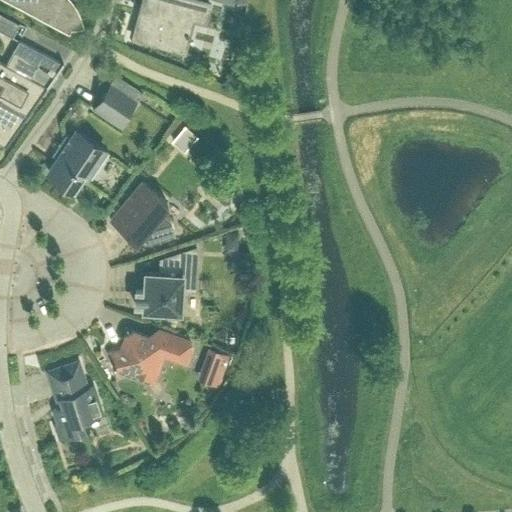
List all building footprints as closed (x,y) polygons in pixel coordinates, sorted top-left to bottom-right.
[(5,0),(67,32),(68,31),(66,30),(74,10),(73,8),(71,4),(69,3),(67,0),(5,0)] [(141,0),(132,36),(183,50),(191,18),(203,21),(209,2),(200,0),(141,0)] [(3,144),(4,145),(45,85),(44,85),(29,77),(36,64),(13,48),(4,63),(0,61),(0,142),(3,144)] [(91,107),(118,125),(136,98),(109,80),(91,107)] [(49,173),(72,189),(83,173),(90,177),(108,151),(77,131),(72,138),(65,133),(50,154),(58,159),(49,173)] [(159,142),(146,156),(157,165),(169,151),(159,142)] [(109,218),(133,239),(139,232),(147,238),(173,230),(168,215),(160,208),(166,201),(141,180),(109,218)] [(160,313),(174,318),(174,310),(179,310),(180,292),(193,288),(195,246),(159,258),(158,272),(144,271),(143,289),(135,289),(134,303),(142,303),(142,308),(160,309),(160,313)] [(88,323),(98,342),(111,335),(101,316),(88,323)] [(110,362),(112,365),(113,364),(118,375),(131,369),(148,376),(153,363),(157,351),(186,362),(191,347),(187,340),(160,329),(156,338),(131,329),(124,333),(119,345),(108,351),(108,350),(107,351),(112,362),(110,362)] [(57,423),(53,424),(57,437),(83,429),(79,419),(101,412),(92,384),(85,386),(77,360),(46,369),(55,397),(58,396),(61,405),(52,408),(57,423)]
